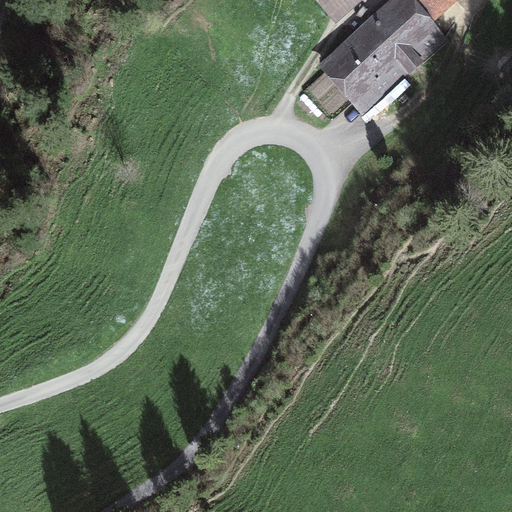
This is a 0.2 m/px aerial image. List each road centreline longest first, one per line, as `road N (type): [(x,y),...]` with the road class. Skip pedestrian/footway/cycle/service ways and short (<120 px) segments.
road 1 (unclassified): [(115,511),(194,455),(268,338),(323,209),(328,181),(316,151),(280,131),(231,144),(139,335),(101,363),(0,405)]
road 2 (track): [(323,161),(437,77),(466,0)]
